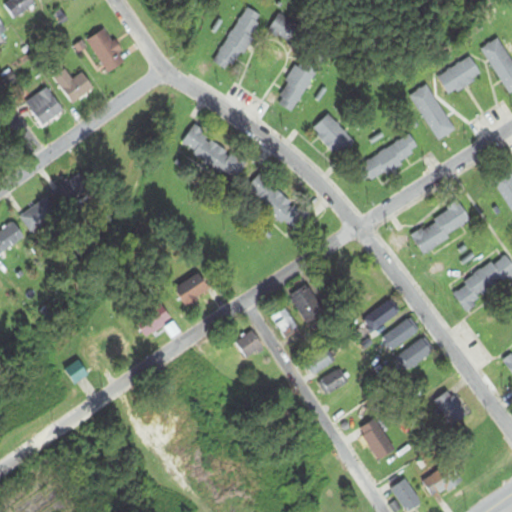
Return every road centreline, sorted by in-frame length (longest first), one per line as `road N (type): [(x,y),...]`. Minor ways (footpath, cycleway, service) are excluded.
road 1 (residential): [(511,132),(243,301),(0,470)]
road 2 (residential): [(511,434),(360,231),(298,165),(162,76),(112,0)]
road 3 (residential): [(243,301),(383,511)]
road 4 (residential): [(0,191),(162,76)]
